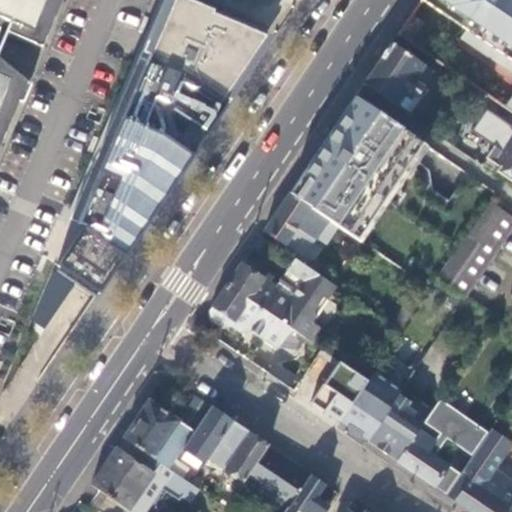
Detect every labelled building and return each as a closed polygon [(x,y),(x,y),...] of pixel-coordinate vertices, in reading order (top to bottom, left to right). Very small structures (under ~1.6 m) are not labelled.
[(0,0),(0,27),(3,20),(10,22),(8,30),(43,45),(60,0),(0,0)] [(59,266),(100,294),(227,105),(221,100),(249,60),(266,35),(211,12),(212,9),(190,0),(164,0),(149,35),(158,38),(148,61),(140,58),(72,220),(85,226),(59,266)] [(511,0),(422,0),(421,2),(466,32),(460,40),(511,75),(511,99),(506,108),(511,112),(511,0)] [(393,43),(364,85),(407,115),(419,98),(421,100),(428,91),(423,88),(435,71),(393,43)] [(0,146),(28,78),(0,58),(0,146)] [(356,97),(328,138),(291,192),(312,207),(311,208),(332,222),(365,244),(429,144),(390,120),(356,97)] [(511,136),(503,150),(495,145),(486,158),(499,167),(497,171),(511,181),(511,136)] [(291,192),(264,231),(285,244),(286,243),(293,248),(289,255),(295,259),(305,266),(310,260),(315,263),(341,228),(332,222),(311,208),(312,207),(291,192)] [(511,235),(511,217),(491,202),(469,234),(468,233),(439,277),(466,296),(469,299),(511,235)] [(261,236),(255,244),(271,255),(277,247),(261,236)] [(263,279),(248,299),(291,329),(313,344),(323,330),(312,323),(336,287),(305,266),(295,259),(276,287),(263,279)] [(242,264),(228,285),(248,299),(263,279),(264,278),(242,264)] [(466,296),(439,277),(431,289),(427,295),(436,301),(421,323),(436,334),(451,312),(454,314),(466,296)] [(427,295),(431,289),(422,282),(393,325),(402,331),(427,295)] [(248,299),(228,285),(213,306),(277,349),(291,329),(248,299)] [(268,372),(288,386),(297,373),(277,359),(268,372)] [(329,414),(340,421),(357,397),(345,389),(350,382),(340,375),(344,370),(334,364),(327,374),(312,364),(299,383),(334,406),(329,414)] [(178,421),(149,401),(124,439),(169,469),(176,459),(183,449),(212,407),(196,396),(178,421)] [(368,440),(396,460),(417,430),(418,428),(423,422),(432,409),(413,397),(409,403),(398,396),(368,440)] [(488,432),(439,398),(432,409),(423,422),(440,433),(435,440),(418,428),(417,430),(434,441),(427,450),(432,453),(437,446),(441,449),(448,439),(473,455),(488,432)] [(210,458),(235,422),(212,407),(183,449),(199,460),(196,466),(202,470),(210,458)] [(247,479),(269,446),(235,422),(210,458),(245,482),(247,479)] [(447,493),(473,511),(506,511),(511,504),(511,478),(495,466),(511,443),(491,429),(488,432),(473,455),(460,474),(447,493)] [(396,460),(434,485),(448,465),(440,460),(445,452),(441,449),(437,446),(432,453),(427,450),(434,441),(417,430),(396,460)] [(169,469),(124,439),(92,485),(132,511),(147,511),(166,487),(176,474),(169,469)] [(288,507),(310,474),(269,446),(247,479),(288,507)] [(188,467),(176,459),(169,469),(176,474),(181,477),(188,467)] [(434,485),(447,493),(460,474),(448,465),(434,485)] [(199,490),(181,477),(176,474),(166,487),(190,503),(199,490)] [(326,484),(310,474),(288,507),(284,511),(325,511),(330,506),(317,497),(326,484)]
